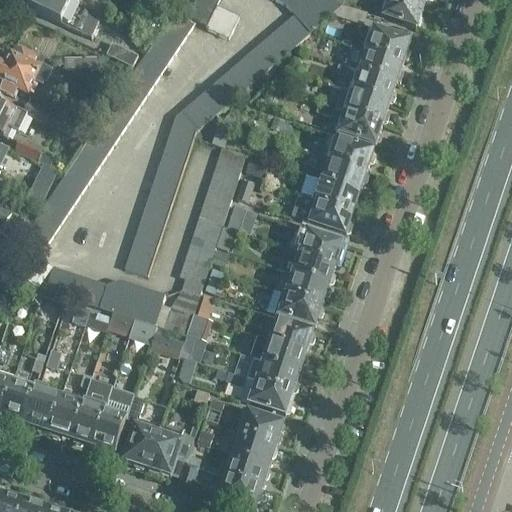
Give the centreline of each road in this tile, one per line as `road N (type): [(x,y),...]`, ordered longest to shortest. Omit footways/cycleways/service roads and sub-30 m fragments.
road 1 (residential): [(303,511),(473,0)]
road 2 (primary): [(511,120),(382,511)]
road 3 (primary): [(431,511),(511,272)]
road 4 (residential): [(155,511),(0,462)]
